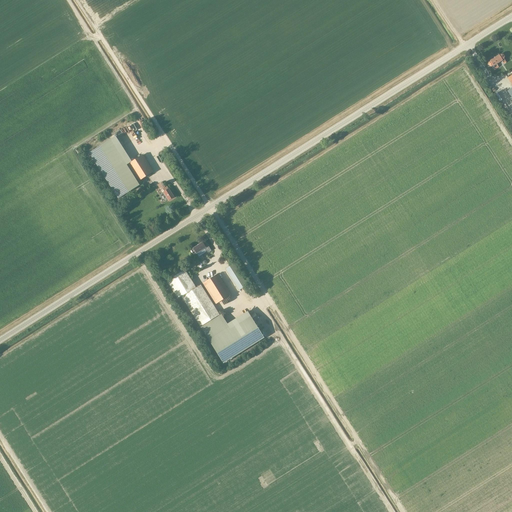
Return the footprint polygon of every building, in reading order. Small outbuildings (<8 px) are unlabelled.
[(496,64),(501,61),(502,63),(503,62),(504,63),(506,62),(503,58),(504,56),(503,54),(501,54),(499,55),(490,60),(490,61),(488,62),(488,64),(489,66),(491,66),(492,66),(494,69),(497,67),(496,66),(497,66),(496,64)] [(110,139),(89,153),(118,199),(139,185),(110,139)] [(138,181),(153,172),(142,155),(128,164),(138,181)] [(167,186),(165,188),(162,182),(157,185),(162,193),(163,192),(169,200),(174,197),(169,189),(167,186)] [(197,253),(204,248),(207,253),(211,251),(208,245),(205,247),(202,242),(190,250),(194,255),(197,253)] [(238,290),(246,285),(233,264),(225,269),(238,290)] [(185,270),(166,281),(167,281),(178,299),(181,297),(200,327),(219,315),(201,285),(196,288),(185,270)] [(216,304),(230,295),(218,274),(203,284),(216,304)] [(223,363),(264,338),(247,311),(227,324),(221,314),(201,327),(223,363)]
